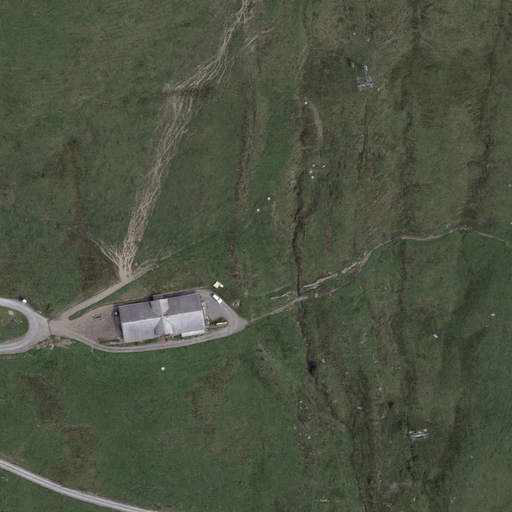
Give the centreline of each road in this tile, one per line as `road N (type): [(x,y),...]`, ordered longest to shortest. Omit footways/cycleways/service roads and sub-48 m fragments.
road 1 (track): [(64,331),(100,308),(203,292),(250,320)]
road 2 (track): [(250,320),(211,337),(135,349),(64,331)]
road 3 (track): [(147,511),(0,464)]
